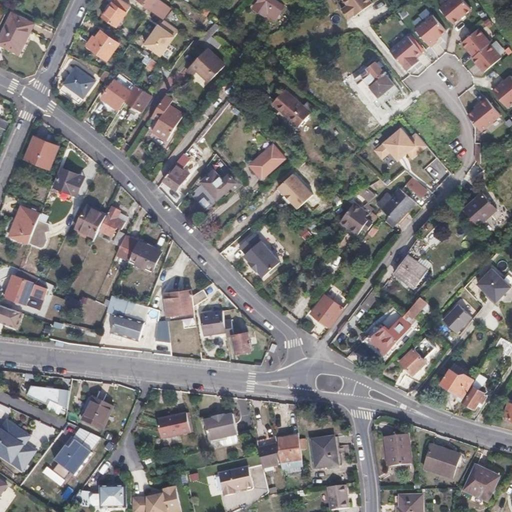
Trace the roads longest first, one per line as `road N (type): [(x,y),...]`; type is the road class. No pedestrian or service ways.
road 1 (residential): [(32,96),(110,157),(278,321),(294,340),(300,368)]
road 2 (residential): [(444,102),(466,128),(467,153),(455,179),(316,364)]
road 3 (tertiary): [(250,380),(0,350)]
